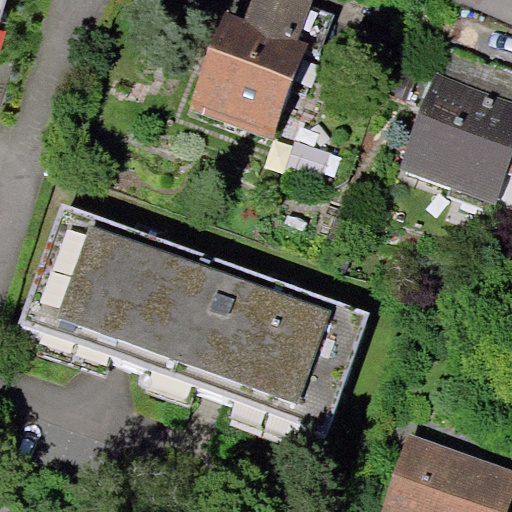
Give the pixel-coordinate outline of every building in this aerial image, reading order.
[(339,23),(271,0),(265,0),(254,33),(232,26),(202,114),(281,141),(311,57),(325,62),(339,23)] [(0,34),(9,9),(0,5),(0,34)] [(511,107),(439,81),(406,173),(506,208),(511,191),(511,107)] [(369,322),(63,215),(22,333),(327,440),(369,322)] [(510,511),(511,510),(511,482),(411,449),(389,511),(510,511)]
